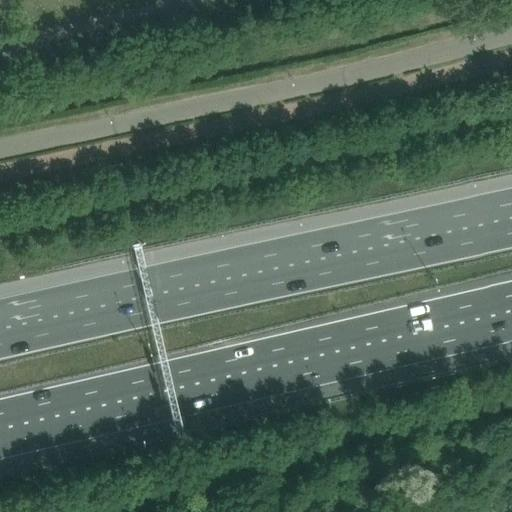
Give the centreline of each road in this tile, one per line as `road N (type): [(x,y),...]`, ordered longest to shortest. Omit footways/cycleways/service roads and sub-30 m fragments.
road 1 (motorway): [(0,412),(511,294)]
road 2 (motorway): [(511,233),(0,345)]
road 3 (unclassified): [(0,141),(511,30)]
